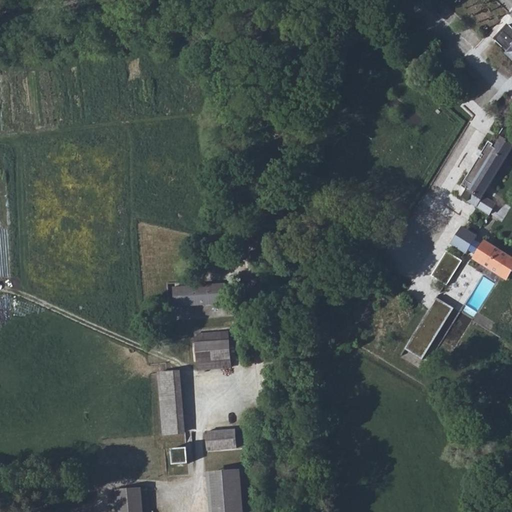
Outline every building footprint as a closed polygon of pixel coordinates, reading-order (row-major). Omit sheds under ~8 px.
[(511,27),(508,25),(494,39),(497,42),(496,42),(508,53),(507,54),(511,59),(511,27)] [(510,132),(506,130),(494,150),(491,148),(493,145),(489,143),(462,187),(466,190),(462,197),(489,214),(496,204),(483,196),(511,149),(511,128),(510,132)] [(137,160),(137,180),(157,180),(157,160),(137,160)] [(463,225),(452,244),(469,255),(481,236),(463,225)] [(508,280),(511,273),(511,258),(485,242),(474,259),(492,270),(508,280)] [(462,261),(447,251),(431,276),(447,286),(462,261)] [(100,273),(101,261),(41,256),(40,268),(100,273)] [(98,290),(99,277),(39,272),(37,285),(98,290)] [(175,306),(228,306),(228,286),(175,286),(175,306)] [(454,308),(436,297),(404,349),(422,360),(454,308)] [(228,332),(196,335),(198,370),(231,368),(228,332)] [(176,434),(192,433),(187,371),(171,372),(176,434)] [(235,430),(206,432),(208,451),(237,449),(235,430)] [(187,448),(171,449),(173,465),(188,464),(187,448)] [(241,511),(239,471),(210,473),(212,511),(241,511)] [(143,511),(141,488),(116,490),(117,511),(143,511)]
